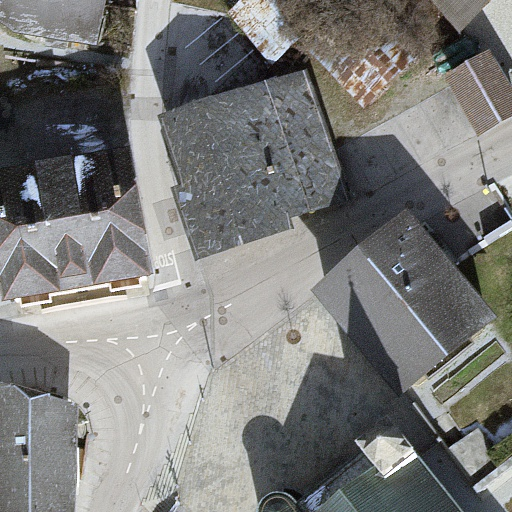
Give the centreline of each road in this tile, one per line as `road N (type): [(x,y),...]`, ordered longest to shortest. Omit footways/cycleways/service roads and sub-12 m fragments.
road 1 (residential): [(511,164),(184,325)]
road 2 (residential): [(168,0),(149,87),(184,325)]
road 3 (residential): [(184,325),(108,511)]
road 4 (residential): [(184,325),(0,355)]
